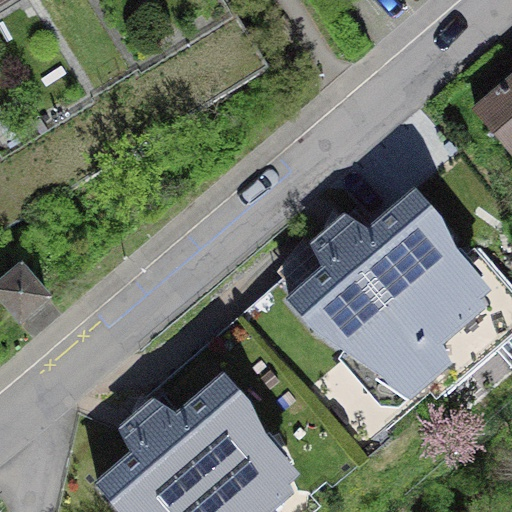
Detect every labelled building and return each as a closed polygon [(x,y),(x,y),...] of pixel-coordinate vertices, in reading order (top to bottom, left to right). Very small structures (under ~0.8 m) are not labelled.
[(219,0),(0,0),(0,241),(267,77),(219,0)] [(511,88),(474,123),(511,164),(511,88)] [(510,332),(411,208),(304,293),(292,302),(391,427),(510,332)] [(21,268),(0,285),(0,298),(19,322),(47,299),(21,268)] [(318,511),(227,394),(94,496),(106,511),(318,511)]
